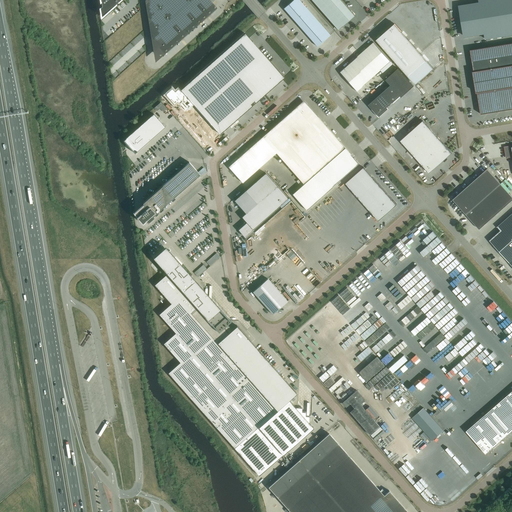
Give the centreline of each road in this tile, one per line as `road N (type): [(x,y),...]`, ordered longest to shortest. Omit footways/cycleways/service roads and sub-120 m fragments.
road 1 (motorway): [(0,122),(64,511)]
road 2 (motorway): [(54,364),(0,35)]
road 3 (unclassified): [(271,335),(235,294),(212,165),(313,72)]
road 4 (unclassified): [(431,511),(271,335)]
road 5 (unclassified): [(271,335),(426,200)]
road 6 (unclassified): [(426,200),(313,72)]
road 7 (motorway): [(78,511),(54,364)]
road 8 (unclassified): [(464,135),(441,0)]
road 9 (unclassified): [(511,295),(426,200)]
